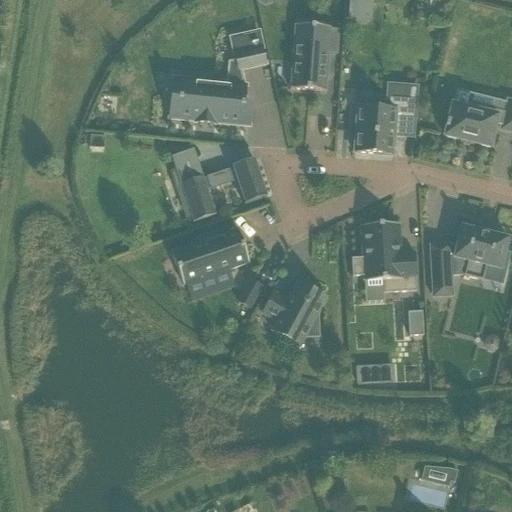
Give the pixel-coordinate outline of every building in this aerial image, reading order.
[(338,32),(294,28),(290,91),(325,93),(327,56),(337,56),(338,32)] [(171,100),(169,120),(195,122),(194,124),(200,124),(200,123),(210,124),(210,125),(215,126),(215,124),(248,128),(250,108),(243,107),(245,88),(243,87),(239,71),(265,66),(258,34),(230,40),(236,64),(230,65),(228,86),(185,82),(183,101),(171,100)] [(357,109),(353,155),(392,157),(393,137),(412,139),(416,89),(409,89),(408,100),(387,99),(386,111),(357,109)] [(474,147),(474,146),(490,149),(495,126),(501,127),(500,131),(511,134),(511,103),(507,103),(505,113),(469,104),(468,110),(451,106),(447,124),(446,124),(444,129),(446,130),(444,138),(459,142),(459,143),(474,147)] [(90,137),(89,149),(103,150),(104,138),(90,137)] [(178,155),(170,158),(193,224),(215,216),(207,192),(236,183),(244,207),(266,199),(254,161),(202,178),(197,163),(176,170),(172,159),(178,157),(178,155)] [(398,226),(360,228),(362,260),(351,260),(352,278),(363,278),(363,284),(382,283),(383,295),(415,293),(415,279),(414,255),(400,256),(398,226)] [(449,247),(429,248),(432,299),(452,298),(450,277),(464,277),(463,278),(482,283),(485,268),(505,273),(509,256),(504,254),(507,241),(490,236),(491,234),(492,233),(478,229),(478,231),(477,233),(460,229),(456,248),(449,249),(449,247)] [(196,245),(171,254),(182,287),(248,265),(237,232),(213,240),(211,235),(194,240),(196,245)] [(248,282),(236,304),(248,310),(259,288),(248,282)] [(287,302),(273,295),(262,316),(276,324),(270,335),(298,350),(325,300),(297,285),(287,302)] [(407,315),(408,339),(423,338),(421,314),(407,315)] [(484,341),(483,348),(486,353),(492,354),(497,350),(499,343),(495,338),(489,337),(484,341)] [(393,384),(392,368),(357,370),(358,386),(393,384)] [(408,463),(396,468),(399,476),(411,472),(408,463)] [(421,482),(453,488),(456,473),(424,467),(421,482)]
